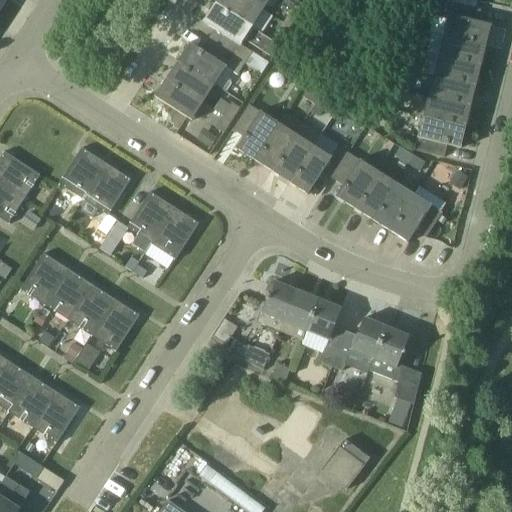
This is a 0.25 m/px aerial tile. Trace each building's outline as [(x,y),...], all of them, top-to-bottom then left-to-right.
[(247,0),(218,0),(216,4),(253,28),(264,11),(247,0)] [(271,0),(247,0),(264,11),(271,0)] [(446,17),(442,36),(486,47),(491,27),(492,28),(492,25),(478,22),(481,9),(452,2),(448,17),(446,17)] [(215,29),(208,40),(245,63),(252,52),(242,45),(253,28),(216,4),(205,20),(204,20),(203,22),(215,29)] [(292,11),(284,24),(292,29),(301,16),(292,11)] [(284,41),(292,29),(284,24),(276,35),(284,41)] [(182,25),(177,35),(187,40),(188,39),(200,45),(205,36),(182,25)] [(253,29),(246,41),(272,58),(279,46),(253,29)] [(418,36),(408,33),(404,48),(414,50),(418,36)] [(442,36),(437,56),(481,67),(486,47),(442,36)] [(245,63),(208,40),(202,50),(190,43),(188,44),(189,45),(179,61),(216,85),(226,92),(238,75),(245,63)] [(400,62),(401,62),(410,64),(414,50),(404,48),(400,62)] [(437,56),(432,76),(476,87),(481,67),(437,56)] [(179,61),(168,78),(204,102),(216,85),(179,61)] [(272,86),(275,88),(279,89),(282,87),(284,84),(285,80),(283,76),(280,74),(276,74),(272,76),(270,79),(270,83),(272,86)] [(407,77),(398,74),(397,74),(394,87),(404,90),(407,77)] [(476,87),(432,76),(427,96),(471,107),(476,87)] [(155,97),(192,120),(204,102),(168,78),(157,95),(156,95),(155,97)] [(400,105),(404,90),(394,87),(390,103),(400,105)] [(303,97),(315,104),(321,96),(309,88),(303,97)] [(334,104),(321,96),(315,104),(323,110),(328,113),(334,104)] [(427,96),(422,115),(466,126),(471,107),(427,96)] [(240,109),(232,103),(223,116),(232,122),(240,109)] [(319,118),(323,110),(315,104),(310,112),(319,118)] [(258,115),(248,109),(247,108),(233,130),(244,137),(236,149),(238,150),(255,160),(277,126),(258,114),(258,115)] [(214,110),(206,122),(224,134),(232,122),(223,116),(214,110)] [(414,150),(415,151),(444,158),(448,145),(462,149),(462,146),(461,146),(466,126),(422,115),(416,140),(417,140),(414,150)] [(294,137),(277,126),(255,160),(272,171),(294,137)] [(210,149),(217,138),(203,129),(196,140),(210,149)] [(311,148),(294,137),(272,171),(289,182),(311,148)] [(83,201),(108,163),(107,163),(105,165),(83,151),(85,148),(84,147),(59,186),(60,186),(62,184),(84,198),(82,201),(83,201)] [(408,164),(413,155),(401,147),(395,156),(408,164)] [(331,160),(311,148),(289,182),(306,193),(306,194),(308,195),(323,172),(333,179),(348,155),(338,149),(331,160)] [(0,183),(26,201),(42,177),(4,152),(3,153),(6,154),(0,163),(0,183)] [(358,162),(348,155),(333,179),(343,186),(336,198),(338,199),(338,198),(355,209),(379,171),(360,159),(358,162)] [(408,164),(420,172),(425,163),(413,155),(408,164)] [(108,163),(83,201),(85,199),(108,214),(132,178),(131,178),(129,180),(107,166),(108,163)] [(372,220),(396,182),(379,171),(355,209),(372,220)] [(457,171),(449,183),(460,190),(468,178),(457,171)] [(413,193),(396,182),(372,220),(389,230),(413,193)] [(26,201),(0,183),(0,217),(10,225),(26,201)] [(430,204),(413,193),(389,230),(406,241),(406,242),(408,243),(416,231),(427,238),(443,213),(432,206),(433,205),(431,204),(430,204)] [(153,242),(174,210),(174,209),(150,194),(129,227),(152,242),(153,242)] [(175,210),(174,210),(153,242),(153,243),(177,258),(198,225),(197,224),(175,210)] [(33,230),(34,229),(40,219),(28,211),(22,220),(21,222),(33,230)] [(107,236),(117,221),(112,218),(108,215),(107,214),(97,230),(107,236)] [(110,256),(128,230),(127,230),(128,228),(118,222),(100,249),(110,256)] [(46,304),(68,271),(67,271),(45,256),(44,256),(22,288),(46,304)] [(137,266),(139,263),(132,258),(125,268),(133,273),(137,266)] [(12,269),(1,262),(0,262),(0,275),(5,279),(12,269)] [(137,266),(133,273),(141,279),(146,272),(137,266)] [(68,271),(46,304),(47,304),(69,319),(70,319),(91,286),(68,271)] [(258,322),(281,332),(297,291),(274,282),(258,322)] [(92,286),(91,286),(70,319),(70,320),(93,334),(115,301),(114,301),(92,286)] [(297,291),(281,332),(303,341),(307,332),(319,300),(297,291)] [(307,332),(329,341),(335,326),(342,309),(319,300),(307,332)] [(115,302),(115,301),(93,334),(94,335),(118,350),(139,317),(138,316),(115,302)] [(42,327),(48,317),(41,313),(35,322),(42,327)] [(337,353),(332,366),(343,370),(345,365),(368,374),(369,371),(374,359),(387,327),(364,318),(357,335),(348,357),(337,353)] [(214,335),(227,343),(233,334),(230,332),(229,331),(224,327),(220,325),(218,329),(214,335)] [(387,327),(374,359),(369,371),(399,383),(395,398),(414,405),(422,374),(398,365),(403,354),(404,354),(406,352),(404,351),(410,337),(387,327)] [(49,329),(40,342),(50,349),(59,335),(49,329)] [(236,340),(229,351),(242,360),(250,346),(249,343),(244,340),(241,344),(236,340)] [(82,348),(73,342),(66,352),(75,358),(82,348)] [(101,352),(87,344),(76,361),(90,369),(101,352)] [(332,366),(337,353),(326,348),(324,354),(321,361),(332,366)] [(0,375),(8,363),(0,357),(0,375)] [(8,363),(0,375),(0,404),(10,411),(32,378),(31,378),(9,363),(8,363)] [(280,363),(274,379),(287,384),(293,368),(280,363)] [(32,378),(10,411),(11,412),(33,426),(34,426),(55,394),(55,393),(32,378)] [(326,391),(332,400),(342,394),(336,384),(326,391)] [(56,394),(55,394),(34,426),(34,427),(58,442),(79,409),(78,408),(56,394)] [(379,399),(373,414),(386,419),(392,404),(379,399)] [(283,433),(297,443),(316,415),(301,405),(283,433)] [(371,459),(355,446),(346,440),(322,472),(347,490),(371,459)] [(22,453),(15,464),(37,478),(58,492),(64,482),(44,467),(22,453)] [(0,486),(0,511),(18,511),(20,509),(19,509),(30,492),(19,485),(6,477),(0,486)]
